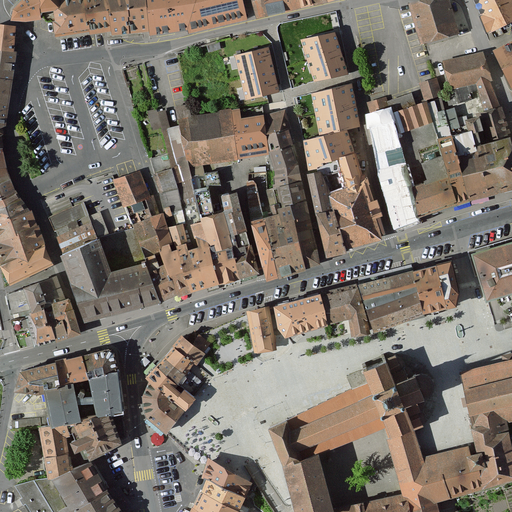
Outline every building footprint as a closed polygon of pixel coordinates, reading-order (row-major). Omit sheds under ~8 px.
[(16,0),(8,8),(8,14),(32,16),(32,13),(48,12),(54,11),(52,0),(16,0)] [(79,0),(52,0),(54,11),(48,12),(51,38),(84,34),(79,0)] [(79,0),(84,34),(108,31),(103,0),(79,0)] [(103,0),(108,31),(108,34),(149,29),(145,0),(103,0)] [(145,0),(149,29),(150,32),(187,26),(189,32),(247,19),(242,0),(145,0)] [(253,0),(257,16),(268,13),(264,0),(253,0)] [(264,0),(268,13),(286,9),(283,0),(264,0)] [(283,0),(286,9),(302,5),(300,0),(283,0)] [(424,42),(456,32),(446,0),(421,0),(412,3),(424,42)] [(511,0),(470,0),(486,32),(511,20),(511,0)] [(0,48),(14,49),(14,29),(0,28),(0,48)] [(337,29),(302,33),(306,78),(342,74),(337,29)] [(258,35),(250,35),(251,43),(259,42),(258,35)] [(511,39),(492,49),(511,87),(511,86),(511,39)] [(232,50),(240,96),(276,90),(268,43),(232,50)] [(0,76),(14,78),(16,50),(14,49),(0,48),(0,76)] [(473,84),(489,81),(478,54),(439,63),(447,89),(473,84)] [(0,127),(5,125),(8,123),(14,78),(0,76),(0,127)] [(327,80),(311,84),(319,123),(345,118),(338,87),(329,89),(327,80)] [(434,80),(421,84),(422,86),(426,101),(440,97),(434,80)] [(478,146),(510,138),(489,81),(473,84),(483,112),(476,115),(478,120),(471,121),(472,125),(478,146)] [(353,84),(338,87),(345,118),(360,115),(353,84)] [(373,129),(381,162),(401,158),(407,185),(442,172),(431,129),(423,104),(394,112),(392,108),(385,110),(382,99),(370,104),(373,114),(370,114),(373,129)] [(451,205),(462,201),(447,132),(442,112),(440,99),(433,102),(437,113),(433,113),(438,128),(431,129),(442,172),(451,205)] [(176,107),(178,120),(189,118),(192,118),(190,105),(176,107)] [(263,107),(233,112),(239,157),(267,152),(269,134),(264,116),(263,107)] [(208,286),(222,284),(202,214),(194,192),(191,176),(187,162),(179,125),(170,127),(165,110),(158,111),(170,156),(182,196),(192,222),(198,244),(208,286)] [(453,110),(442,112),(447,132),(458,129),(456,119),(453,110)] [(291,129),(287,111),(264,116),(269,134),(291,129)] [(239,157),(233,112),(219,114),(224,137),(191,141),(189,118),(178,120),(179,125),(187,162),(239,157)] [(192,118),(189,118),(191,141),(224,137),(219,114),(192,118)] [(470,116),(456,119),(458,129),(472,125),(471,121),(470,116)] [(462,201),(491,195),(478,146),(472,125),(458,129),(447,132),(462,201)] [(346,159),(362,155),(355,128),(306,140),(312,168),(324,165),(346,159)] [(295,145),(291,129),(269,134),(272,150),(295,145)] [(491,195),(511,190),(511,147),(510,138),(478,146),(491,195)] [(300,166),(295,145),(272,150),(278,172),(300,166)] [(366,243),(384,238),(371,178),(368,178),(362,155),(346,159),(366,243)] [(163,208),(177,245),(186,242),(187,249),(198,244),(192,222),(182,196),(170,156),(153,161),(161,189),(158,190),(163,208)] [(419,224),(416,216),(407,185),(401,158),(381,162),(386,190),(399,230),(419,224)] [(353,247),(366,243),(346,159),(324,165),(328,172),(339,192),(343,206),(353,247)] [(8,165),(0,166),(0,179),(12,176),(8,165)] [(304,183),(300,166),(278,172),(281,188),(304,183)] [(139,172),(114,181),(124,206),(143,198),(150,215),(160,211),(154,194),(149,196),(139,172)] [(312,176),(318,200),(329,197),(329,195),(339,192),(328,172),(312,176)] [(416,216),(451,205),(442,172),(407,185),(416,216)] [(219,173),(204,174),(206,187),(211,187),(222,187),(219,173)] [(222,284),(243,278),(233,232),(227,207),(217,209),(211,187),(201,190),(198,175),(191,176),(194,192),(202,214),(222,284)] [(0,192),(16,187),(12,176),(0,179),(0,192)] [(249,181),(254,219),(265,215),(260,192),(256,181),(249,181)] [(308,201),(304,183),(281,188),(286,207),(308,201)] [(0,192),(0,204),(22,196),(16,187),(0,192)] [(281,269),(299,264),(292,233),(286,207),(281,208),(274,188),(267,189),(272,213),(265,215),(281,269)] [(233,232),(247,230),(238,189),(224,193),(227,207),(233,232)] [(0,204),(0,220),(32,208),(22,196),(0,204)] [(354,249),(353,247),(343,206),(332,208),(329,197),(318,200),(330,255),(354,249)] [(51,215),(64,251),(96,237),(83,201),(51,215)] [(315,228),(308,201),(286,207),(292,233),(304,230),(315,228)] [(0,220),(0,240),(12,235),(21,255),(45,244),(37,223),(32,208),(0,220)] [(178,295),(191,291),(177,245),(171,247),(160,211),(150,215),(178,295)] [(159,303),(178,295),(150,215),(132,222),(134,227),(159,303)] [(268,272),(281,269),(265,215),(254,219),(268,272)] [(90,320),(159,303),(134,227),(96,237),(107,272),(75,282),(90,320)] [(312,260),(322,257),(315,228),(304,230),(312,260)] [(243,278),(258,273),(247,230),(233,232),(243,278)] [(299,264),(312,260),(304,230),(292,233),(299,264)] [(0,240),(0,256),(2,263),(21,255),(12,235),(0,240)] [(107,272),(96,237),(64,251),(75,282),(107,272)] [(191,291),(208,286),(198,244),(187,249),(186,242),(177,245),(191,291)] [(511,242),(468,256),(482,300),(511,290),(511,242)] [(5,286),(53,262),(45,244),(21,255),(2,263),(5,286)] [(449,262),(436,265),(441,286),(457,293),(449,262)] [(441,286),(436,265),(413,271),(418,289),(441,286)] [(418,289),(413,271),(359,284),(374,330),(425,317),(423,309),(418,289)] [(56,303),(68,299),(60,275),(41,280),(48,302),(53,300),(56,303)] [(41,280),(8,294),(12,314),(22,312),(34,309),(35,311),(47,307),(48,302),(41,280)] [(360,303),(355,286),(320,294),(324,311),(360,303)] [(441,286),(418,289),(423,309),(447,306),(441,286)] [(457,293),(441,286),(447,306),(454,302),(457,293)] [(324,311),(320,294),(276,305),(278,325),(324,311)] [(68,299),(56,303),(67,323),(77,320),(68,299)] [(52,326),(67,323),(56,303),(53,300),(48,302),(47,307),(35,311),(34,309),(22,312),(23,319),(27,318),(49,312),(52,326)] [(369,332),(360,303),(324,311),(328,324),(350,317),(353,334),(369,332)] [(271,328),(267,308),(249,313),(252,332),(271,328)] [(328,324),(324,311),(278,325),(286,335),(328,324)] [(35,345),(36,348),(56,342),(52,326),(49,312),(27,318),(35,345)] [(20,349),(35,345),(27,318),(23,319),(12,320),(20,349)] [(68,339),(81,334),(77,320),(67,323),(68,339)] [(56,342),(68,339),(67,323),(52,326),(56,342)] [(273,348),(271,328),(252,332),(256,351),(273,348)] [(183,332),(174,343),(183,351),(195,361),(198,363),(205,354),(203,352),(209,345),(197,335),(192,340),(183,332)] [(183,351),(174,343),(165,354),(174,362),(183,351)] [(195,361),(183,351),(174,362),(186,372),(195,361)] [(106,352),(95,355),(103,380),(116,376),(111,353),(106,352)] [(174,362),(165,354),(156,365),(165,372),(174,362)] [(95,355),(87,357),(94,382),(103,380),(95,355)] [(278,445),(286,465),(315,454),(385,426),(387,431),(389,436),(414,425),(423,422),(419,408),(423,407),(419,399),(425,396),(428,391),(429,385),(427,379),(422,375),(415,374),(411,368),(406,368),(400,355),(349,376),(352,382),(355,387),(270,426),(278,445)] [(87,357),(71,361),(78,387),(94,382),(87,357)] [(511,359),(457,371),(472,429),(505,421),(511,419),(511,359)] [(48,383),(50,395),(78,387),(71,361),(59,363),(64,379),(48,383)] [(186,372),(174,362),(165,372),(177,382),(186,372)] [(64,379),(59,363),(21,372),(16,395),(48,398),(48,395),(50,395),(48,383),(64,379)] [(165,372),(156,365),(145,377),(147,378),(167,395),(177,382),(165,372)] [(50,395),(48,395),(48,398),(54,423),(64,422),(121,412),(116,376),(103,380),(94,382),(78,387),(50,395)] [(167,395),(147,378),(142,394),(144,410),(148,417),(167,395)] [(194,397),(177,382),(167,395),(184,409),(194,397)] [(184,409),(167,395),(148,417),(166,431),(184,409)] [(125,438),(121,412),(64,422),(65,431),(71,431),(74,437),(69,440),(74,452),(80,449),(85,461),(125,438)] [(476,464),(481,485),(511,477),(511,454),(505,421),(472,429),(476,446),(467,448),(471,465),(476,464)] [(65,431),(64,422),(54,423),(35,427),(41,479),(70,469),(70,462),(66,463),(60,432),(65,431)] [(414,425),(389,436),(400,478),(404,494),(408,511),(437,511),(434,500),(481,485),(476,464),(471,465),(467,448),(440,456),(440,461),(430,463),(422,464),(421,459),(414,425)] [(332,511),(324,483),(315,454),(286,465),(293,492),(298,511),(408,511),(404,494),(333,511),(332,511)] [(231,474),(210,462),(204,476),(208,477),(226,486),(231,474)] [(67,511),(104,486),(86,463),(70,469),(41,479),(33,478),(14,485),(30,511),(67,511)] [(236,476),(231,474),(226,486),(244,494),(249,484),(236,476)] [(237,507),(244,494),(226,486),(208,477),(203,490),(237,507)] [(122,511),(104,486),(67,511),(122,511)] [(240,511),(242,510),(237,507),(203,490),(196,505),(209,511),(240,511)]
